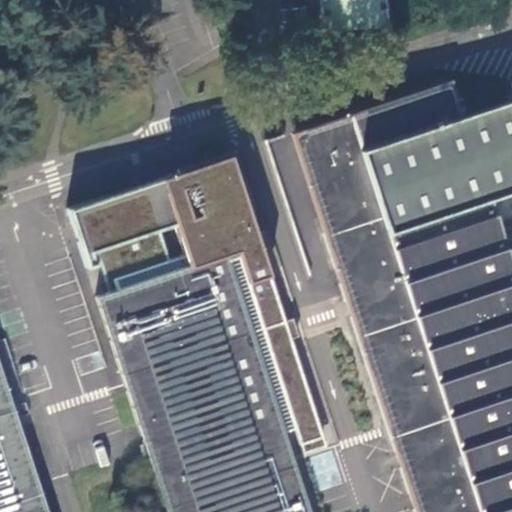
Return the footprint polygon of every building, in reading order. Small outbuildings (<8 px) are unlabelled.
[(314,0),(315,6),(318,33),(350,30),(384,27),(382,0),(314,0)] [(293,131),(327,233),(323,235),(347,308),(413,508),(414,511),(511,511),(511,261),(491,197),(511,189),(511,101),(511,99),(508,100),(465,114),(452,78),(298,130),(293,131)] [(312,511),(286,431),(290,430),(296,428),(304,452),(326,445),(290,337),(294,336),(298,335),(292,318),(289,319),(285,320),(230,154),(68,206),(88,266),(102,261),(111,291),(97,296),(146,448),(166,505),(167,511),(312,511)] [(0,511),(46,511),(28,452),(0,365),(0,511)] [(21,426),(26,443),(33,440),(28,424),(21,426)]
